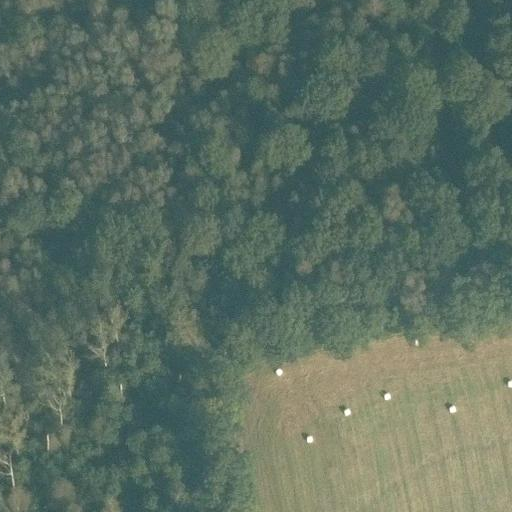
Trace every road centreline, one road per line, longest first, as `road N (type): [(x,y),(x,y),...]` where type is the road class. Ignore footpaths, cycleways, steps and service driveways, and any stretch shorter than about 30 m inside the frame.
road 1 (track): [(0,153),(199,349),(221,511)]
road 2 (track): [(199,349),(511,300)]
